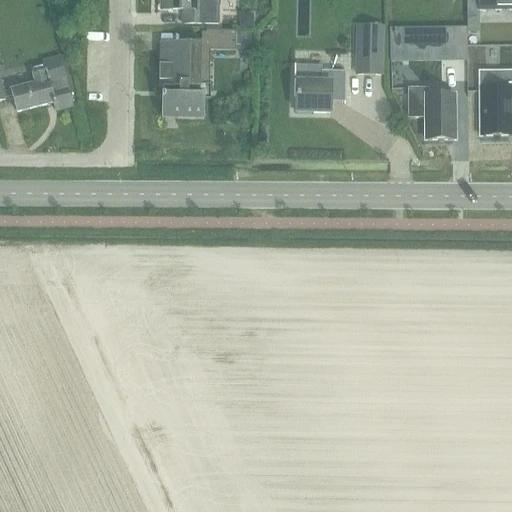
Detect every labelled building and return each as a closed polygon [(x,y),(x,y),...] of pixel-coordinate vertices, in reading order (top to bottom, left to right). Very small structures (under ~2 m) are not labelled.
[(161,0),(161,10),(172,10),(183,11),(183,25),(218,25),(218,0),(161,0)] [(383,0),(339,0),(339,25),(383,27),(383,0)] [(511,0),(479,0),(479,12),(511,11),(511,0)] [(357,75),(381,76),(382,27),(358,27),(357,75)] [(390,29),(390,57),(403,57),(403,62),(454,61),(454,29),(390,29)] [(235,52),(235,44),(251,44),(251,33),(206,32),(205,45),(159,44),(158,89),(162,89),(161,117),(175,118),(175,120),(203,121),(204,87),(209,87),(210,52),(235,52)] [(35,85),(11,91),(17,113),(53,104),(54,106),(55,111),(73,107),(69,91),(66,78),(61,58),(43,62),(45,72),(33,76),(35,85)] [(345,104),(346,73),(323,73),(323,67),(294,66),(293,99),(297,99),(296,114),(330,115),(330,103),(345,104)] [(501,93),(481,93),(481,141),(511,140),(511,76),(501,77),(501,93)] [(429,90),(408,89),(408,119),(426,119),(426,141),(454,141),(454,97),(429,97),(429,90)]
